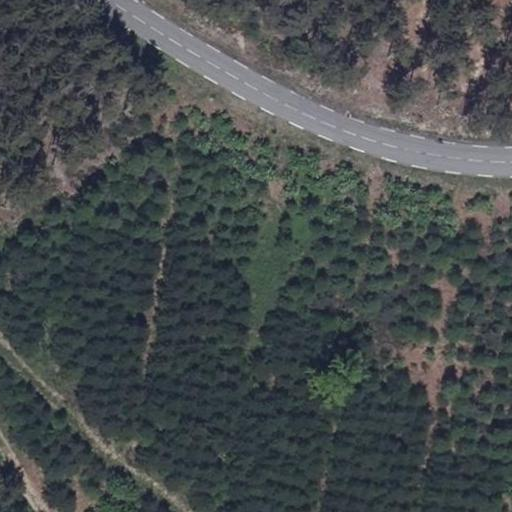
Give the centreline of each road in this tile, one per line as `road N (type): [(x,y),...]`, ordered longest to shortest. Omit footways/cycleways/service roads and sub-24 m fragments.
road 1 (secondary): [(109,0),(282,106),(397,149),(511,166)]
road 2 (track): [(86,511),(0,350)]
